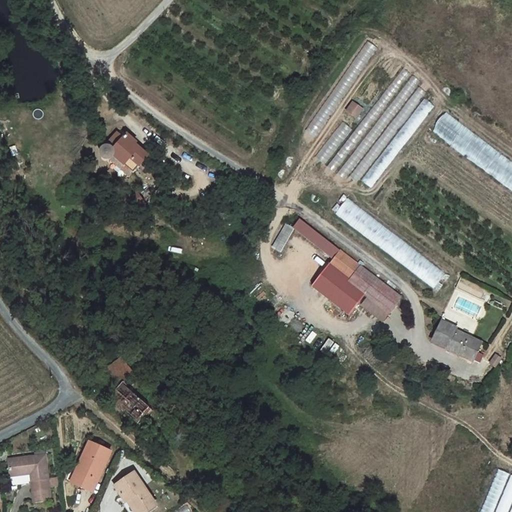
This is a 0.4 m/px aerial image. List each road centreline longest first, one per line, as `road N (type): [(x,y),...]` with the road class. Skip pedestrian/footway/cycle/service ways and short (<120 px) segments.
road 1 (track): [(347,336),(393,386),(464,423),(511,462)]
road 2 (track): [(215,511),(82,396),(66,392)]
road 3 (unclassified): [(44,0),(86,63),(111,60),(167,0)]
